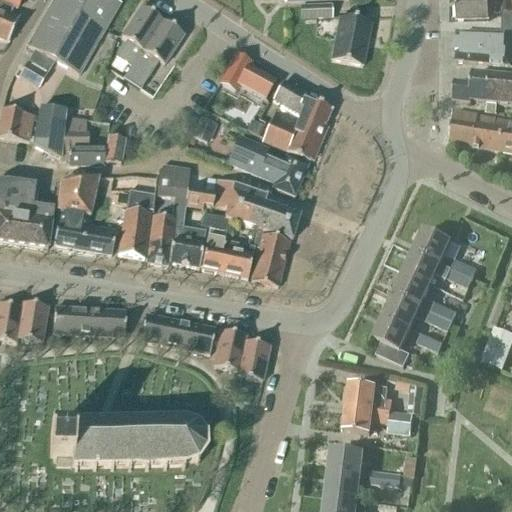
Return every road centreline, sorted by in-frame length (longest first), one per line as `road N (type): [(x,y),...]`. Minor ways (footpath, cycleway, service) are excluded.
road 1 (residential): [(311,214),(169,163),(54,176),(0,172)]
road 2 (tertiary): [(299,326),(0,275)]
road 3 (unclassified): [(392,132),(181,0)]
road 4 (tertiary): [(299,326),(338,308),(394,185),(394,161)]
road 5 (residential): [(250,511),(299,326)]
road 6 (unknown): [(224,27),(157,113),(140,113),(91,75)]
road 7 (tertiary): [(392,132),(391,102),(413,47),(417,0)]
road 8 (tertiary): [(511,203),(431,165),(394,161)]
